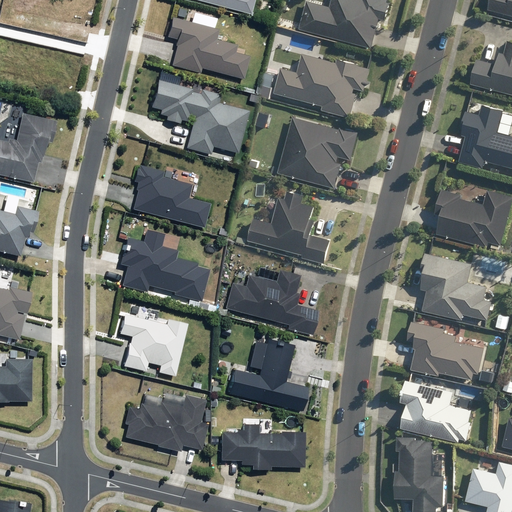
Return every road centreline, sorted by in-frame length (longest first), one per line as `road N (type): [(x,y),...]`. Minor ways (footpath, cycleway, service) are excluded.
road 1 (residential): [(440,0),(352,337),(344,389),(347,511)]
road 2 (residential): [(74,471),(77,226),(128,0)]
road 3 (residential): [(74,471),(241,511)]
